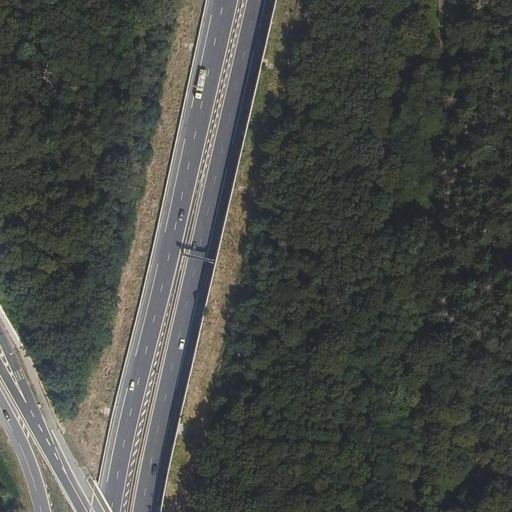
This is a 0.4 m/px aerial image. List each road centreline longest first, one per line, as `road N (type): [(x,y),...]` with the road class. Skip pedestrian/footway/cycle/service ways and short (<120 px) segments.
road 1 (trunk): [(229,0),(113,511)]
road 2 (trunk): [(144,511),(259,0)]
road 3 (track): [(445,0),(424,511)]
road 4 (secondary): [(84,511),(0,363)]
